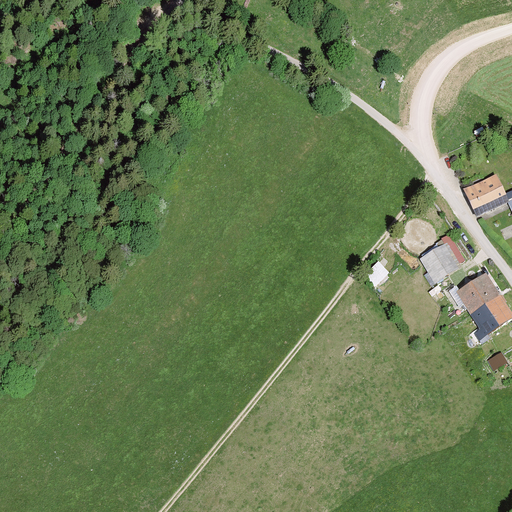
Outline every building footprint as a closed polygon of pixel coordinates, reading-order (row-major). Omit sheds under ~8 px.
[(496,177),(464,191),(476,219),(508,204),(511,212),(511,193),(505,197),(496,177)] [(435,285),(462,269),(459,266),(465,262),(449,236),(442,241),(445,245),(420,260),(435,285)] [(378,263),(365,276),(375,287),(388,274),(378,263)] [(498,296),(485,276),(456,295),(470,315),(498,296)] [(511,319),(511,316),(498,296),(470,315),(480,331),(475,334),(480,341),(511,319)] [(502,354),(488,361),(494,371),(507,364),(502,354)]
